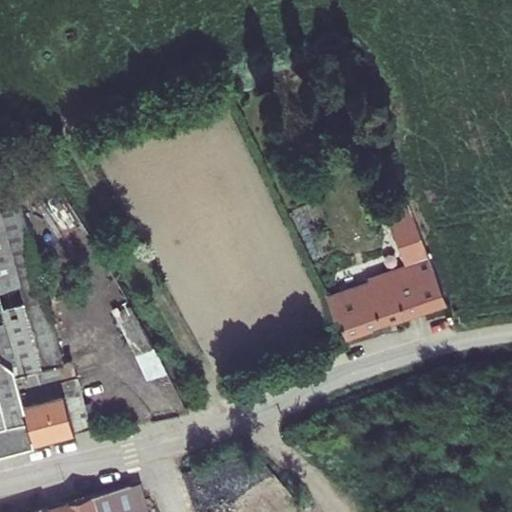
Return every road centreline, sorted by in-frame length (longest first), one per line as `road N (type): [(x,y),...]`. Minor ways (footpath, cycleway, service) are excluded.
road 1 (residential): [(0,480),(182,438),(405,357),(511,333)]
road 2 (track): [(246,416),(339,511)]
